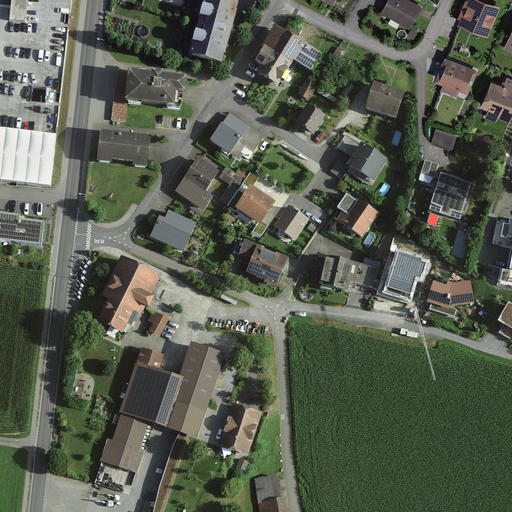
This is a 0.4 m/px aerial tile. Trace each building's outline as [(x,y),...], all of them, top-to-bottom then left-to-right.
[(71,0),(12,0),(10,16),(68,23),(71,0)] [(238,7),(212,0),(203,0),(188,59),(223,68),(238,7)] [(417,7),(403,0),(385,0),(378,14),(405,29),(417,7)] [(501,6),(487,0),(464,0),(457,17),(460,18),(457,24),(488,36),(501,6)] [(266,49),(290,64),(293,60),(307,69),(316,54),(275,29),(264,48),(266,49)] [(290,64),(266,49),(258,62),(264,66),(260,73),(278,84),(290,64)] [(477,73),(446,60),(436,82),(467,95),(477,73)] [(130,72),(117,71),(112,120),(125,121),(127,100),(130,72)] [(186,78),(130,72),(127,100),(184,106),(186,78)] [(308,79),(299,93),(309,100),(319,86),(308,79)] [(498,89),(486,84),(476,108),(507,121),(511,108),(511,86),(501,82),(498,89)] [(405,98),(374,89),(368,111),(399,120),(405,98)] [(328,125),(310,113),(301,127),(320,138),(328,125)] [(263,141),(226,115),(206,143),(226,157),(237,142),(254,154),(263,141)] [(0,179),(52,184),(57,132),(0,126),(0,179)] [(455,138),(434,131),(430,143),(451,150),(455,138)] [(385,161),(347,137),(341,147),(354,155),(345,170),(370,185),(385,161)] [(150,145),(103,139),(101,163),(147,168),(150,145)] [(213,174),(194,161),(173,193),(200,211),(208,200),(199,194),(213,174)] [(437,168),(424,164),(420,176),(433,181),(437,168)] [(248,173),(239,168),(237,172),(226,167),(220,178),(230,183),(221,200),(230,205),(248,173)] [(469,186),(437,177),(428,207),(459,217),(469,186)] [(274,204),(249,188),(236,208),(260,224),(274,204)] [(349,196),(342,207),(351,213),(342,226),(360,239),(377,216),(349,196)] [(306,223),(287,209),(273,229),(292,243),(306,223)] [(0,238),(46,243),(48,218),(0,212),(0,238)] [(162,224),(154,221),(147,238),(182,252),(194,224),(167,213),(162,224)] [(511,222),(502,221),(499,245),(511,246),(511,266),(511,277),(511,222)] [(281,262),(240,244),(234,258),(245,263),(240,273),(271,286),(281,262)] [(375,271),(315,260),(310,286),(347,293),(348,282),(372,287),(375,271)] [(159,280),(120,263),(104,297),(113,301),(103,322),(128,332),(138,310),(145,312),(159,280)] [(445,290),(429,284),(421,304),(441,311),(470,302),(463,284),(445,290)] [(511,310),(502,306),(490,327),(511,338),(511,310)] [(170,319),(159,315),(151,331),(162,336),(170,319)] [(165,360),(145,353),(115,442),(108,439),(101,461),(139,473),(146,452),(142,451),(155,412),(192,424),(196,413),(208,417),(228,357),(199,348),(188,382),(161,373),(165,360)] [(270,416),(239,406),(227,446),(257,456),(270,416)] [(287,511),(286,500),(269,504),(270,511),(287,511)]
